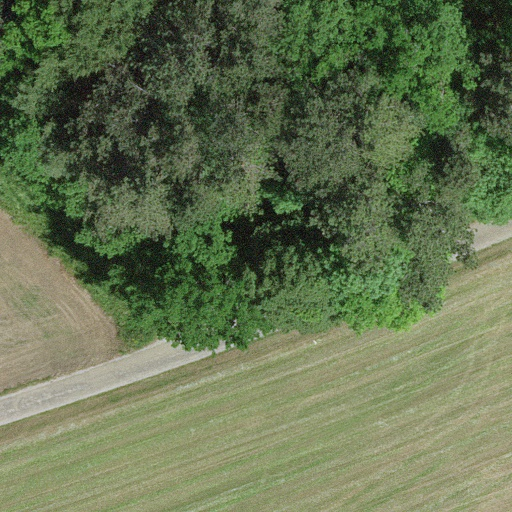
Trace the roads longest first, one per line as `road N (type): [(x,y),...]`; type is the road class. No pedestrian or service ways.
road 1 (unclassified): [(511,215),(0,412)]
road 2 (track): [(0,183),(192,343)]
